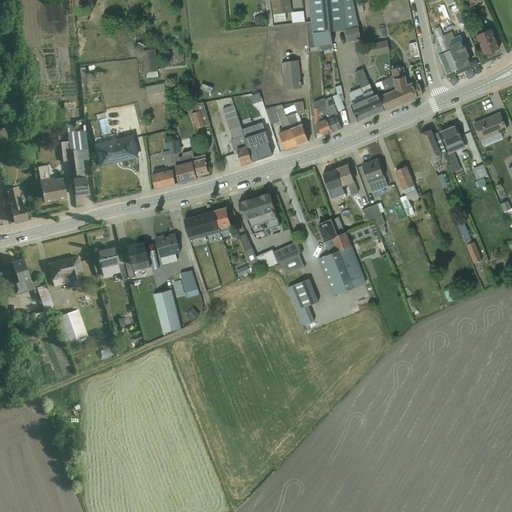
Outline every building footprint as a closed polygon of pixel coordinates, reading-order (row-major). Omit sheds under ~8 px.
[(284,13),(290,12),(289,0),(269,0),(272,14),(273,23),(285,22),(284,13)] [(353,0),(306,0),(309,22),(304,22),(307,49),(320,47),(332,44),(329,33),(343,30),(344,29),(358,26),(353,0)] [(427,0),(423,0),(429,28),(434,26),(427,0)] [(303,11),(290,13),(291,23),(304,22),(303,11)] [(358,26),(344,29),(345,43),(360,40),(358,26)] [(384,28),(377,29),(379,39),(386,37),(384,28)] [(484,55),(499,49),(491,29),(476,35),(484,55)] [(458,69),(470,64),(468,57),(469,56),(466,46),(464,46),(460,35),(454,37),(452,32),(444,35),(443,34),(442,31),(434,33),(438,54),(442,64),(441,65),(444,72),(445,71),(446,74),(458,69)] [(367,49),(370,57),(389,53),(387,41),(365,45),(367,49)] [(161,43),(140,46),(143,67),(163,65),(161,43)] [(367,49),(356,53),(361,67),(372,63),(370,57),(367,49)] [(285,89),(303,87),(300,59),(283,61),(285,89)] [(404,102),(422,94),(412,71),(393,79),(404,102)] [(404,102),(393,79),(380,85),(390,108),(404,102)] [(381,112),(370,90),(368,84),(348,92),(349,103),(354,116),(353,116),(353,119),(354,119),(355,123),(381,112)] [(170,85),(154,87),(155,95),(171,93),(170,85)] [(336,95),(331,96),(337,112),(345,109),(341,102),(344,101),(340,85),(334,87),(336,95)] [(381,112),(390,108),(380,85),(370,90),(381,112)] [(245,95),(234,96),(236,115),(247,113),(245,95)] [(332,132),(342,129),(330,97),(324,100),(326,118),(332,132)] [(332,132),(326,118),(324,100),(323,98),(312,103),(316,122),(321,137),(332,132)] [(297,146),(310,142),(302,124),(298,116),(303,114),(302,102),(293,103),(296,112),(286,116),(290,128),(297,146)] [(250,162),(243,136),(240,128),(236,115),(233,105),(222,109),(232,140),(230,141),(239,166),(250,162)] [(276,113),(282,109),(281,105),(264,110),(270,126),(277,123),(279,122),(276,113)] [(297,146),(290,128),(286,116),(282,109),(276,113),(279,122),(277,123),(280,128),(277,130),(279,133),(276,134),(282,151),(297,146)] [(500,133),(507,130),(501,112),(472,124),(483,147),(502,140),(500,133)] [(204,132),(212,130),(208,113),(200,115),(204,132)] [(250,162),(273,154),(265,129),(260,129),(258,122),(240,128),(243,136),(250,162)] [(453,152),(466,146),(457,124),(438,131),(441,140),(446,152),(447,154),(453,152)] [(440,154),(446,152),(441,140),(435,142),(429,130),(419,134),(429,160),(432,167),(436,165),(435,163),(437,162),(439,161),(440,159),(440,157),(440,154)] [(100,166),(139,156),(133,133),(94,143),(100,166)] [(474,143),(479,141),(476,134),(471,136),(474,143)] [(166,135),(153,135),(153,144),(159,144),(160,152),(166,152),(166,135)] [(186,146),(184,139),(171,142),(174,150),(186,146)] [(177,184),(195,180),(194,177),(209,173),(204,154),(194,157),(192,149),(171,154),(172,165),(174,166),(177,184)] [(460,169),(453,152),(447,154),(446,155),(450,164),(447,165),(451,173),(460,169)] [(78,154),(80,165),(87,164),(85,153),(78,154)] [(151,190),(174,184),(170,153),(148,157),(151,190)] [(372,199),(389,193),(378,159),(359,165),(372,199)] [(347,196),(359,192),(347,163),(336,167),(347,196)] [(418,196),(416,188),(426,184),(421,170),(420,171),(417,164),(407,168),(405,166),(393,171),(401,190),(402,190),(405,195),(407,200),(418,196)] [(482,165),(471,169),(475,181),(483,178),(487,176),(482,165)] [(77,194),(91,193),(88,173),(75,175),(77,194)] [(447,187),(442,174),(437,176),(442,189),(447,187)] [(45,202),(68,196),(64,178),(41,183),(45,202)] [(486,186),(483,178),(475,181),(479,189),(486,186)] [(15,223),(29,219),(19,185),(5,189),(15,223)] [(251,235),(278,226),(269,192),(240,202),(251,235)] [(507,201),(499,204),(509,228),(511,227),(511,208),(511,207),(510,208),(507,201)] [(382,202),(362,210),(367,222),(375,218),(382,231),(392,226),(382,202)] [(228,230),(232,229),(227,206),(213,210),(220,232),(222,238),(230,235),(228,230)] [(220,232),(213,210),(196,215),(202,236),(220,232)] [(202,236),(196,215),(181,220),(188,240),(202,236)] [(334,294),(365,284),(347,230),(337,234),(333,221),(319,225),(329,254),(322,257),(334,294)] [(170,257),(180,255),(176,233),(156,237),(162,263),(171,261),(170,257)] [(281,265),(280,262),(277,263),(272,252),(271,251),(256,258),(246,233),(238,238),(252,264),(237,270),(241,280),(281,265)] [(134,272),(150,268),(144,242),(119,248),(128,279),(135,278),(134,272)] [(280,262),(300,253),(295,242),(272,252),(277,263),(280,262)] [(480,242),(467,247),(475,265),(487,260),(480,242)] [(103,276),(121,271),(115,247),(97,252),(103,276)] [(281,265),(279,266),(297,313),(320,304),(300,253),(280,262),(281,265)] [(74,287),(87,283),(80,254),(48,262),(53,280),(71,275),(74,287)] [(21,291),(35,288),(27,255),(13,259),(21,291)] [(192,271),(180,274),(186,299),(200,295),(192,271)] [(46,290),(51,313),(42,315),(44,324),(56,322),(54,313),(62,311),(56,287),(46,290)] [(460,290),(453,293),(456,301),(463,299),(460,290)] [(162,297),(174,340),(192,335),(180,292),(162,297)] [(202,324),(208,318),(201,310),(194,316),(202,324)] [(61,320),(68,349),(90,343),(83,315),(61,320)] [(136,319),(126,321),(128,328),(137,327),(136,319)]
